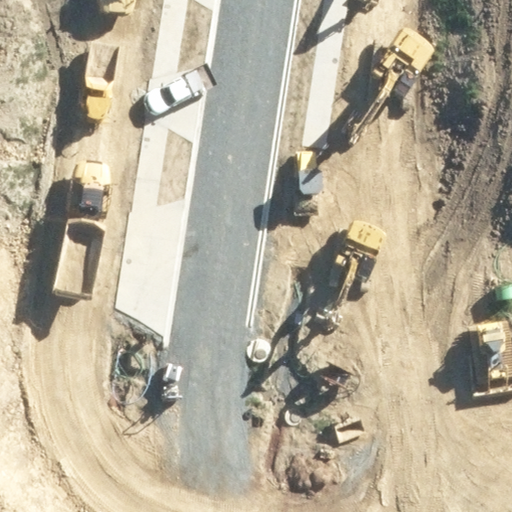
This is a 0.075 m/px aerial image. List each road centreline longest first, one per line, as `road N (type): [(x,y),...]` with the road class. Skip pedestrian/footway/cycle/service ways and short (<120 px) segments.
road 1 (residential): [(183,467),(261,0)]
road 2 (residential): [(183,467),(494,511)]
